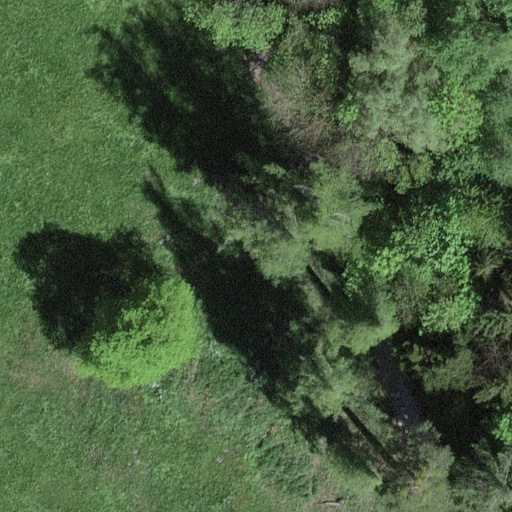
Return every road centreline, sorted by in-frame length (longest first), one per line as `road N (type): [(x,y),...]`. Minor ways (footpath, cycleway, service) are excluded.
road 1 (track): [(347,228),(436,511)]
road 2 (track): [(211,0),(347,228)]
